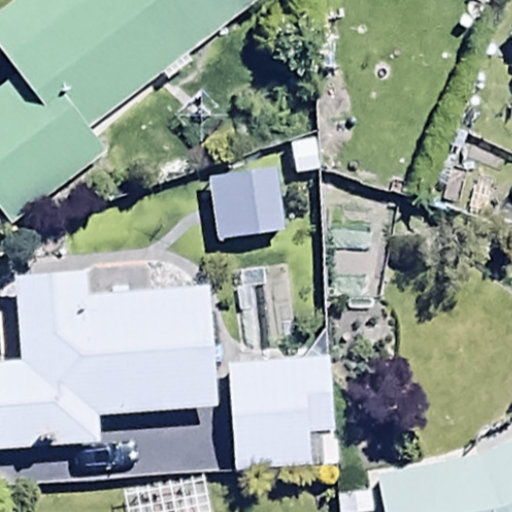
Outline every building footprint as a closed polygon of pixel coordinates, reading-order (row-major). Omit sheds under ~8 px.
[(268,0),(17,0),(0,13),(0,64),(12,81),(0,90),(0,229),(2,232),(102,157),(87,136),(268,0)] [(276,177),(203,181),(207,247),(280,242),(276,177)] [(0,373),(0,458),(90,455),(89,426),(212,421),(207,295),(83,300),(82,279),(9,282),(13,373),(0,373)] [(326,367),(223,372),(228,476),(304,472),(302,443),(330,442),(326,367)] [(511,511),(511,422),(469,442),(477,461),(374,479),(380,511),(511,511)]
